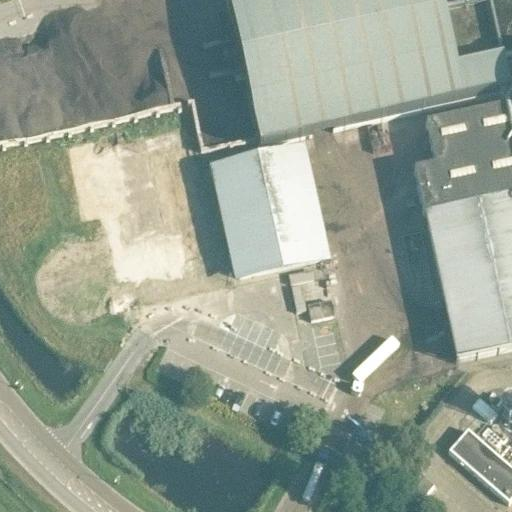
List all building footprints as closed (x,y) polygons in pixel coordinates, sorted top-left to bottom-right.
[(511,0),(225,0),(259,150),(429,113),(508,96),(501,68),(511,65),(511,0)] [(457,366),(511,354),(511,109),(426,128),(435,170),(414,175),(423,219),(425,219),(457,366)] [(109,217),(109,215),(130,211),(115,139),(72,147),(88,221),(109,217)] [(189,145),(151,152),(165,226),(178,223),(181,236),(121,247),(130,292),(191,281),(187,258),(210,254),(189,145)] [(315,271),(332,267),(310,149),(213,168),(236,289),(290,278),(291,286),(317,281),(315,271)] [(61,254),(59,303),(110,305),(112,256),(61,254)] [(331,304),(308,309),(311,325),(334,319),(331,304)] [(499,397),(490,408),(497,414),(506,403),(499,397)] [(481,401),(473,410),(492,426),(500,417),(481,401)] [(511,472),(467,434),(448,456),(509,508),(511,504),(511,472)] [(405,465),(389,484),(418,509),(434,490),(405,465)]
